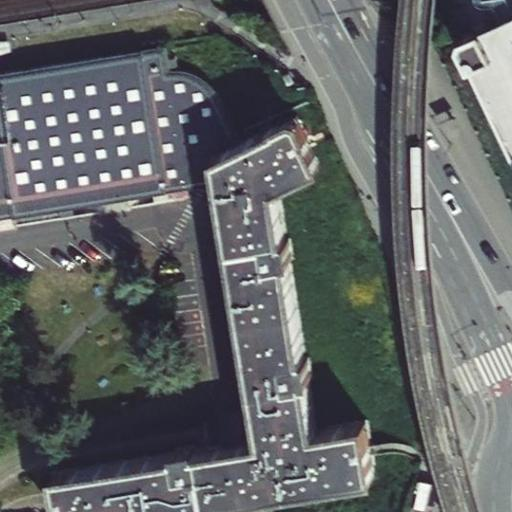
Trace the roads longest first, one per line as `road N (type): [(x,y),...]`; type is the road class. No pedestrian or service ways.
road 1 (secondary): [(314,0),(511,380)]
road 2 (secondary): [(511,292),(349,0)]
